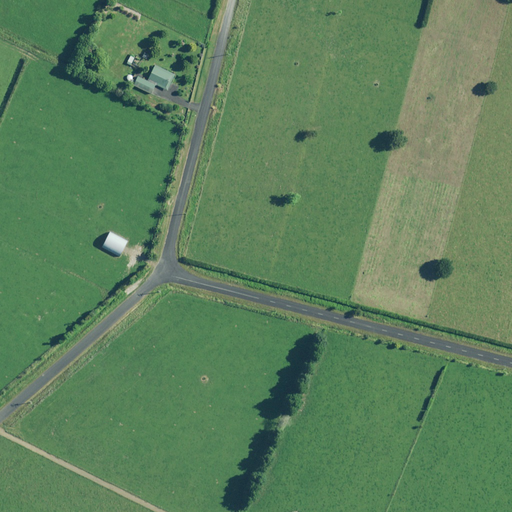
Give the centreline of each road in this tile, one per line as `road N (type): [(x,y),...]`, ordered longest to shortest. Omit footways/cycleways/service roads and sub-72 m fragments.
road 1 (unclassified): [(511,363),(163,273)]
road 2 (unclassified): [(234,0),(163,273)]
road 3 (unclassified): [(163,273),(0,417)]
